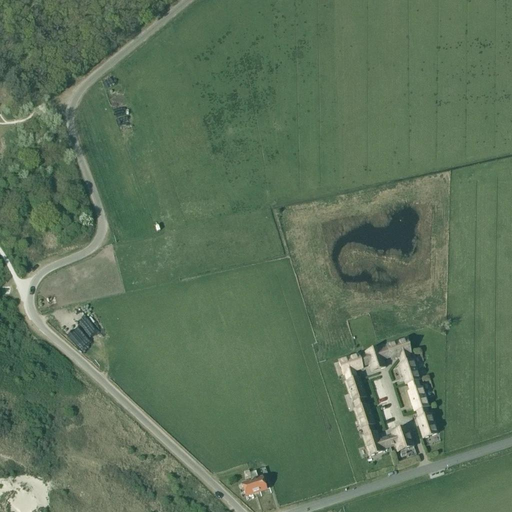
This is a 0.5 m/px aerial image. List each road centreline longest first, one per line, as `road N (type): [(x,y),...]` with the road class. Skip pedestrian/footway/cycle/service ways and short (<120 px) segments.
road 1 (unclassified): [(239,511),(40,320),(28,296),(38,272),(93,240),(99,226),(67,125),(69,99),(180,0)]
road 2 (unclassified): [(298,511),(511,442)]
